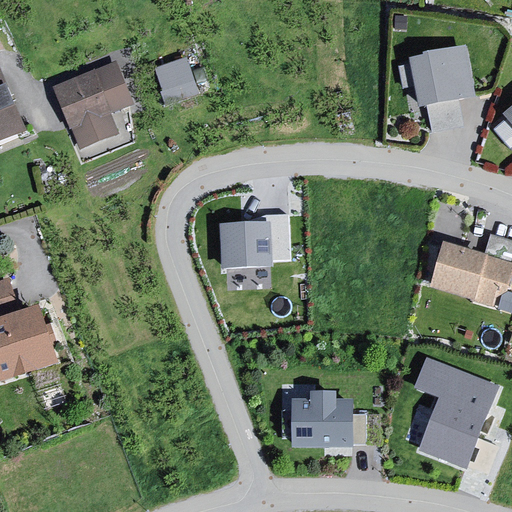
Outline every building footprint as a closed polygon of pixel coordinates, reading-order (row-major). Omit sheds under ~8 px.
[(458,48),(399,61),(409,107),(422,104),(428,133),(462,126),(457,101),(469,99),(458,48)] [(184,58),(149,70),(163,107),(197,95),(184,58)] [(115,63),(55,86),(79,148),(117,134),(109,113),(131,105),(115,63)] [(1,74),(0,74),(0,145),(27,134),(1,74)] [(286,217),(216,219),(219,268),(275,266),(275,256),(287,255),(286,217)] [(481,257),(438,244),(424,289),(499,312),(511,268),(511,243),(487,236),(481,257)] [(8,283),(0,285),(0,303),(14,300),(8,283)] [(40,301),(0,314),(0,378),(59,358),(40,301)] [(496,380),(422,352),(410,382),(440,394),(419,445),(463,462),(496,380)] [(314,399),(288,400),(288,450),(342,450),(342,403),(330,403),(329,390),(313,390),(314,399)]
